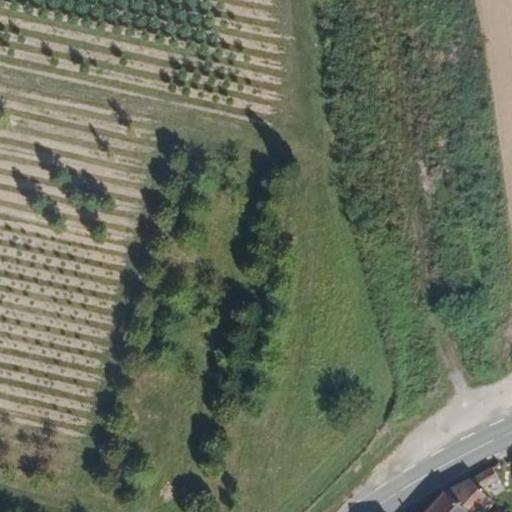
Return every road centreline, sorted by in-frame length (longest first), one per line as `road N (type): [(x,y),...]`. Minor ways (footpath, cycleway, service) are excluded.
road 1 (track): [(389,0),(462,442)]
road 2 (primary): [(366,511),(511,432)]
